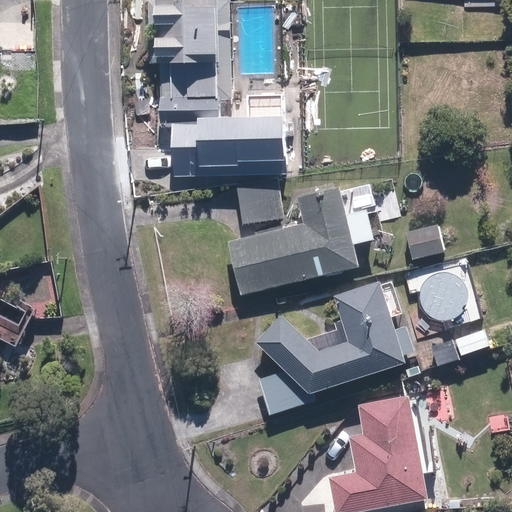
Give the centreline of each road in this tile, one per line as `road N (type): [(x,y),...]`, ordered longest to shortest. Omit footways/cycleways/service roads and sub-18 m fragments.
road 1 (residential): [(140,439),(91,106),(88,0)]
road 2 (residential): [(0,473),(140,439)]
